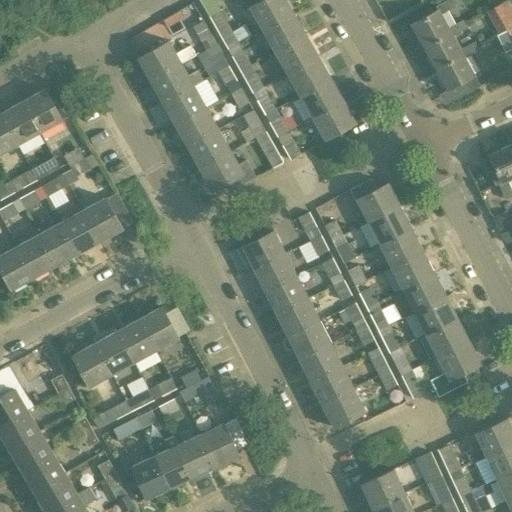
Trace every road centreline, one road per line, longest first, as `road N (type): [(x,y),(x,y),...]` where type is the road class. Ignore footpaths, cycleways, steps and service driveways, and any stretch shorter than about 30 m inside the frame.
road 1 (residential): [(311,477),(196,244)]
road 2 (residential): [(196,244),(81,41)]
road 3 (residential): [(0,348),(196,244)]
road 4 (residential): [(511,327),(424,144)]
road 5 (residential): [(424,144),(337,0)]
